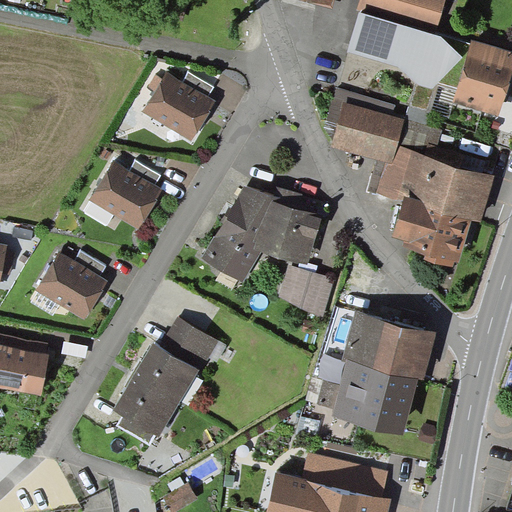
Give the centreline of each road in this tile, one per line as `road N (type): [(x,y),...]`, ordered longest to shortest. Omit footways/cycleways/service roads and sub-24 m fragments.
road 1 (residential): [(274,74),(52,443),(88,469),(125,478)]
road 2 (residential): [(479,374),(365,236),(319,160),(291,70)]
road 3 (residential): [(0,16),(274,74)]
road 4 (secondary): [(479,374),(457,511)]
road 5 (secondary): [(511,249),(479,374)]
